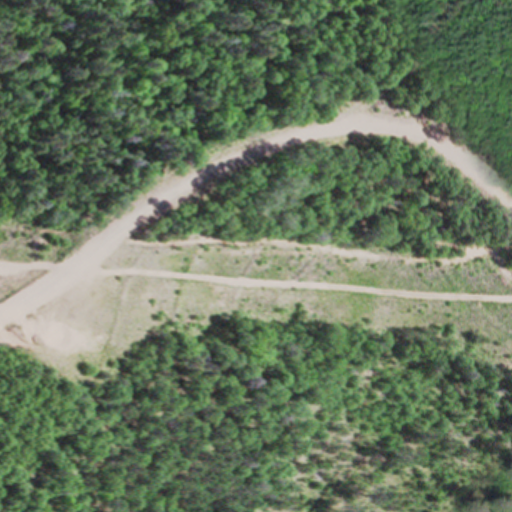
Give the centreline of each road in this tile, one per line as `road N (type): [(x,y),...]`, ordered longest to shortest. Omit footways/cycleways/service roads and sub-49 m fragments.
road 1 (residential): [(0,311),(194,169),(308,126),(382,125),(511,198)]
road 2 (track): [(0,263),(511,302)]
